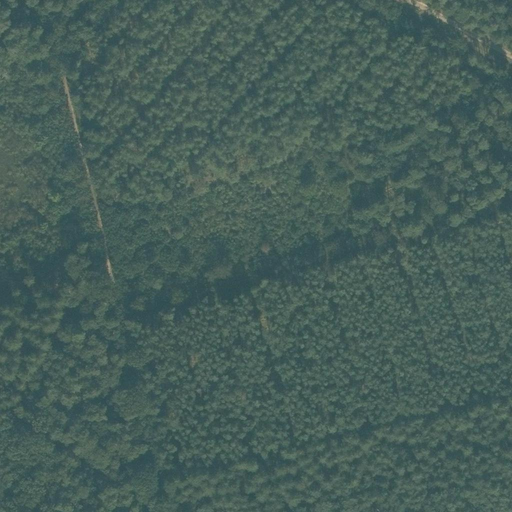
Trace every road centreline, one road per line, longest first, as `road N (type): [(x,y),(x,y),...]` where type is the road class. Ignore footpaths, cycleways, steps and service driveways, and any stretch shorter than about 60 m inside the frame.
road 1 (track): [(511,388),(161,474)]
road 2 (track): [(110,269),(59,63),(68,25),(90,0)]
road 3 (track): [(161,474),(110,269)]
road 4 (track): [(0,427),(68,308),(110,269)]
